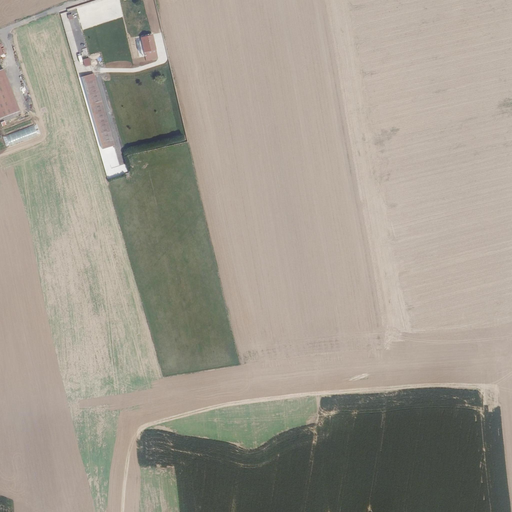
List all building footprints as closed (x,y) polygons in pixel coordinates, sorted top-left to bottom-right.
[(119,0),(105,0),(61,11),(73,58),(88,54),(82,28),(124,18),(119,0)] [(152,35),(141,37),(146,56),(157,53),(155,44),(154,44),(152,40),(154,40),(152,35)] [(140,57),(145,56),(140,37),(135,38),(140,57)] [(85,67),(91,65),(89,57),(83,59),(85,67)] [(4,69),(0,70),(0,118),(19,112),(4,69)] [(94,73),(82,76),(101,149),(115,146),(110,125),(114,124),(106,93),(100,94),(94,73)]
